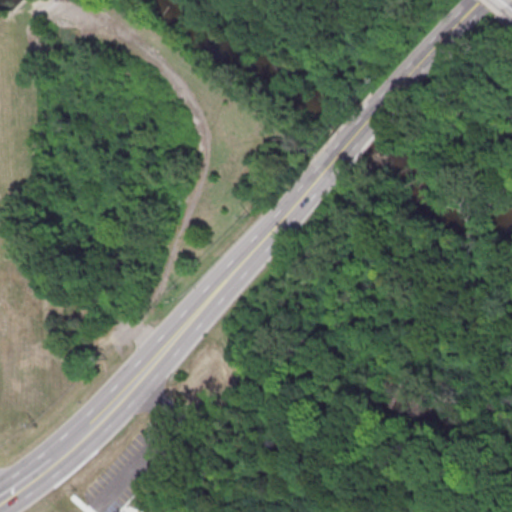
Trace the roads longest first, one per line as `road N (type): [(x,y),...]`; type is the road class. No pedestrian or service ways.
road 1 (residential): [(158,354),(134,331),(204,167),(205,130),(148,51),(110,24),(52,24)]
road 2 (secondary): [(327,168),(158,354)]
road 3 (secondary): [(481,0),(387,102)]
